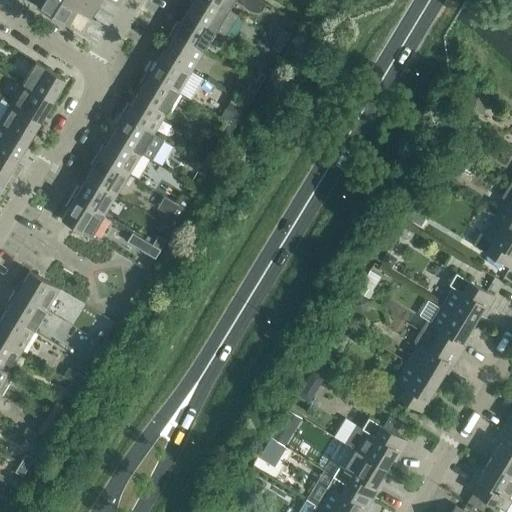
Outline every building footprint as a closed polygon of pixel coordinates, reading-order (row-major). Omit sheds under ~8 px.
[(39,0),(36,6),(67,24),(75,9),(90,18),(96,8),(83,0),(39,0)] [(189,0),(192,2),(186,12),(215,30),(226,36),(238,16),(228,9),(212,0),(189,0)] [(258,12),(261,12),(266,3),(260,0),(212,0),(228,9),(233,0),(240,0),(241,1),(242,3),(243,6),(246,8),(248,10),(251,11),(254,12),(258,12)] [(180,22),(177,21),(171,31),(203,50),(215,30),(186,12),(180,22)] [(290,35),(282,30),(277,39),(284,44),(290,35)] [(165,41),(167,43),(161,53),(191,71),(203,50),(171,31),(165,41)] [(271,48),(279,52),(284,44),(277,39),(271,48)] [(191,71),(161,53),(155,64),(152,62),(146,72),(178,91),(190,99),(203,78),(191,71)] [(60,92),(58,91),(65,79),(35,61),(22,83),(54,102),(60,92)] [(265,76),(257,71),(252,80),(260,85),(265,76)] [(140,82),(143,84),(136,94),(166,112),(178,91),(146,72),(140,82)] [(246,89),(254,93),(260,85),(252,80),(246,89)] [(46,111),(48,112),(54,102),(22,83),(10,103),(39,121),(46,111)] [(480,91),(470,108),(482,115),(492,98),(480,91)] [(130,105),(127,103),(121,113),(153,133),(166,112),(136,94),(130,105)] [(36,133),(33,132),(39,121),(10,103),(0,119),(0,125),(30,143),(36,133)] [(225,107),(219,116),(227,121),(235,126),(240,117),(225,107)] [(115,124),(118,125),(111,136),(141,153),(151,159),(163,139),(153,133),(121,113),(115,124)] [(227,121),(222,130),(229,134),(235,126),(227,121)] [(21,152),(23,153),(30,143),(0,125),(0,153),(15,162),(21,152)] [(105,146),(102,145),(96,155),(128,174),(141,153),(111,136),(105,146)] [(0,181),(5,184),(11,174),(8,173),(15,162),(0,153),(0,181)] [(215,158),(207,153),(202,162),(210,167),(215,158)] [(90,165),(93,166),(86,177),(116,194),(128,174),(96,155),(90,165)] [(197,171),(204,176),(210,167),(202,162),(197,171)] [(80,187),(77,186),(71,196),(103,215),(116,194),(86,177),(80,187)] [(501,197),(506,200),(495,218),(511,227),(511,188),(508,186),(501,197)] [(182,194),(177,203),(185,208),(190,199),(182,194)] [(65,206),(68,207),(61,219),(75,227),(91,236),(103,215),(71,196),(65,206)] [(185,208),(177,203),(166,196),(159,208),(168,213),(163,222),(173,228),(185,208)] [(484,235),(480,233),(473,244),(511,267),(511,227),(495,218),(484,235)] [(165,240),(158,235),(152,244),(160,249),(165,240)] [(146,241),(141,250),(147,253),(155,258),(160,249),(152,244),(146,241)] [(387,252),(381,262),(391,268),(397,258),(387,252)] [(30,270),(23,282),(20,280),(14,290),(46,310),(59,288),(44,279),(30,270)] [(495,296),(456,273),(449,284),(453,287),(442,305),(473,323),(482,309),(486,311),(495,296)] [(369,299),(373,291),(363,285),(359,292),(369,299)] [(7,301),(10,303),(4,312),(34,330),(46,310),(14,290),(7,301)] [(358,294),(351,306),(363,313),(370,300),(358,294)] [(431,323),(427,320),(421,331),(460,355),(468,341),(464,338),(473,323),(442,305),(431,323)] [(0,319),(0,337),(21,351),(34,330),(4,312),(0,319)] [(108,335),(100,330),(95,339),(103,344),(108,335)] [(414,342),(418,344),(407,362),(438,381),(447,366),(451,369),(460,355),(421,331),(414,342)] [(0,365),(9,371),(21,351),(0,337),(0,365)] [(89,348),(97,353),(103,344),(95,339),(89,348)] [(326,353),(318,366),(327,372),(335,358),(326,353)] [(396,380),(392,378),(385,389),(424,413),(433,398),(429,396),(438,381),(407,362),(396,380)] [(0,393),(2,395),(14,374),(9,371),(0,365),(0,393)] [(62,375),(70,380),(78,385),(83,376),(67,367),(62,375)] [(64,389),(72,394),(78,385),(70,380),(64,389)] [(66,410),(56,403),(45,421),(55,427),(66,410)] [(511,416),(510,416),(502,430),(511,435),(511,416)] [(361,429),(355,425),(344,443),(355,449),(385,468),(394,453),(398,456),(407,441),(394,434),(399,425),(388,418),(383,427),(368,418),(361,429)] [(39,431),(50,437),(55,427),(45,421),(39,431)] [(279,423),(270,437),(284,446),(293,432),(279,423)] [(29,430),(25,437),(46,450),(50,443),(29,430)] [(493,444),(497,446),(488,461),(511,475),(511,435),(502,430),(493,444)] [(270,444),(261,459),(275,467),(284,452),(270,444)] [(376,483),(385,468),(355,449),(344,467),(340,465),(333,476),(337,478),(372,499),(381,485),(376,483)] [(33,459),(25,454),(20,462),(28,467),(33,459)] [(488,500),(506,511),(511,500),(511,499),(508,497),(511,491),(511,475),(488,461),(479,476),(475,473),(466,488),(472,491),(466,502),(481,511),(488,500)] [(14,472),(23,477),(28,467),(20,462),(14,472)] [(320,507),(328,511),(358,511),(359,511),(361,511),(364,511),(372,499),(337,478),(333,476),(326,487),(331,489),(320,507)] [(8,500),(0,495),(0,506),(3,509),(8,500)] [(239,500),(232,511),(247,511),(250,506),(239,500)]
